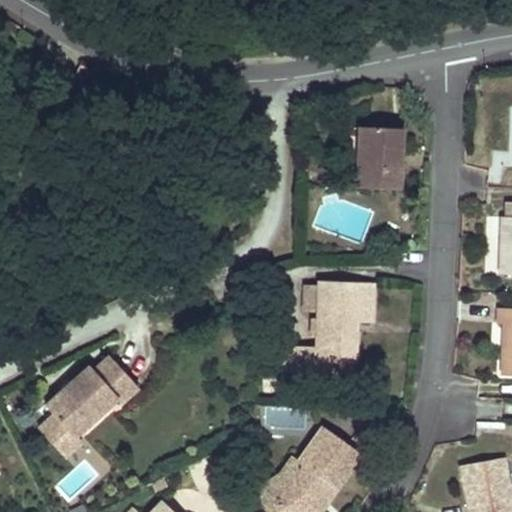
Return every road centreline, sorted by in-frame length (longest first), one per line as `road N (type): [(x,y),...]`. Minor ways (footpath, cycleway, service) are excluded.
road 1 (residential): [(378,511),(407,461),(433,376),(443,49)]
road 2 (residential): [(443,49),(279,79),(219,81),(154,71),(15,0)]
